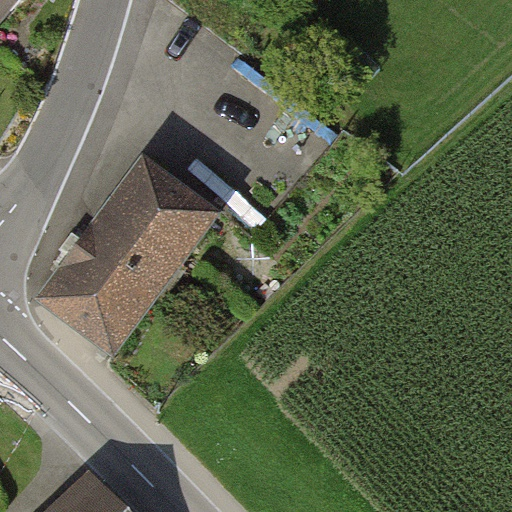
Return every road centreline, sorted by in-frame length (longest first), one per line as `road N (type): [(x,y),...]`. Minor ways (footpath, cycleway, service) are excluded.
road 1 (unclassified): [(0,267),(52,156),(108,0)]
road 2 (tertiary): [(0,333),(174,511)]
